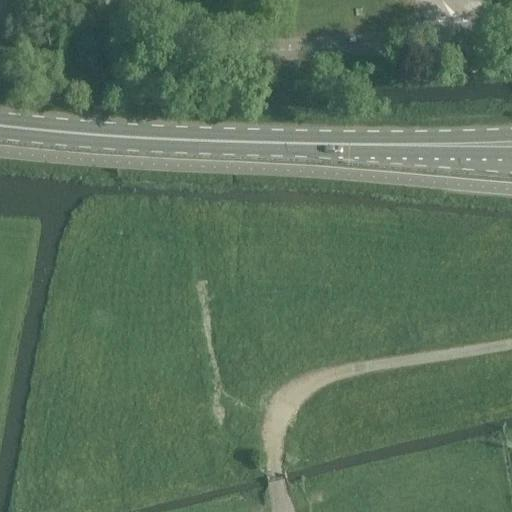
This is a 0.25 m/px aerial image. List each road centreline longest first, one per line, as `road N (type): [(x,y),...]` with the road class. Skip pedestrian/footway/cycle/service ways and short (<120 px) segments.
road 1 (primary): [(366,145),(0,126)]
road 2 (unclassified): [(126,0),(225,44),(295,50),(433,40)]
road 3 (primary): [(366,145),(411,158),(511,159)]
road 4 (primary): [(511,135),(366,145)]
